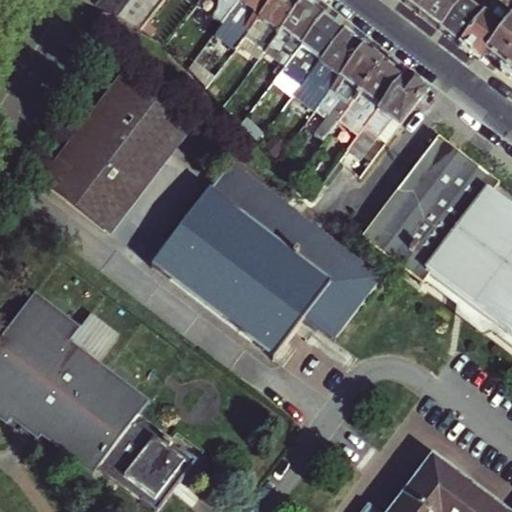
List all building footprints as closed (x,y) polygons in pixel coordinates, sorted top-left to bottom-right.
[(81,0),(98,9),(104,0),(81,0)] [(104,0),(98,9),(143,32),(167,0),(104,0)] [(202,0),(200,4),(214,15),(222,4),(216,0),(202,0)] [(214,15),(225,23),(242,0),(216,0),(222,4),(214,15)] [(239,47),(274,0),(242,0),(225,23),(216,35),(236,51),(239,47)] [(265,54),(305,2),(301,0),(274,0),(239,47),(259,62),(265,54)] [(400,0),(419,15),(430,0),(400,0)] [(439,30),(462,0),(430,0),(419,15),(439,30)] [(459,45),(494,0),(462,0),(439,30),(459,45)] [(511,0),(494,0),(459,45),(479,61),(485,53),(511,18),(511,0)] [(324,17),(305,2),(265,54),(285,69),(324,17)] [(324,17),(285,69),(277,79),(282,83),(289,74),(298,62),(312,73),(343,32),(324,17)] [(511,18),(485,53),(499,64),(500,71),(509,78),(511,77),(511,18)] [(363,47),(343,32),(312,73),(303,85),(295,94),(315,110),(318,106),(329,91),(363,47)] [(383,62),(363,47),(329,91),(318,106),(331,117),(317,135),(323,140),(337,122),(383,62)] [(196,62),(191,69),(208,88),(216,77),(196,62)] [(298,62),(289,74),(303,85),(312,73),(298,62)] [(337,122),(357,137),(403,77),(383,62),(337,122)] [(127,66),(40,171),(111,229),(197,124),(127,66)] [(377,139),(385,144),(424,93),(403,77),(357,137),(347,150),(360,161),(377,139)] [(243,124),(249,115),(242,110),(237,117),(243,124)] [(425,283),(461,310),(456,318),(486,339),(491,334),(511,350),(511,218),(489,201),(496,190),(436,144),(362,245),(420,290),(425,283)] [(232,159),(151,263),(270,358),(302,319),(330,340),(380,277),(232,159)] [(93,484),(99,476),(147,511),(165,511),(199,467),(140,421),(149,408),(98,369),(119,341),(90,320),(80,334),(31,299),(0,344),(0,429),(5,433),(10,425),(28,437),(38,444),(34,448),(93,484)] [(503,511),(432,458),(397,504),(391,511),(376,511),(369,506),(364,511),(503,511)]
